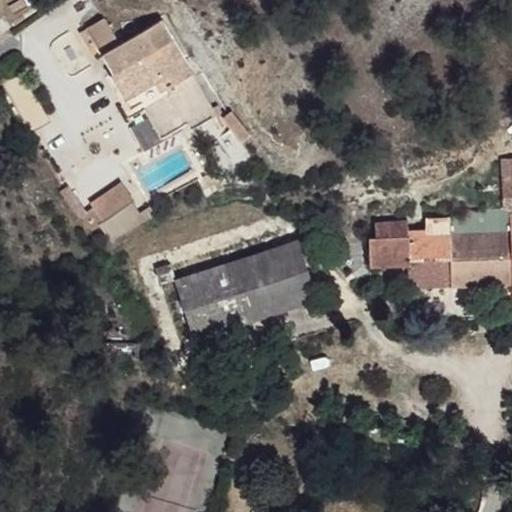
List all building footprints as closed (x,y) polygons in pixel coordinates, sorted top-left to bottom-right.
[(186,77),(177,61),(182,59),(162,22),(120,46),(105,19),(81,33),(86,42),(92,38),(114,75),(123,70),(137,94),(126,100),(134,115),(144,110),(160,139),(187,124),(190,130),(210,119),(186,77)] [(191,74),(182,59),(177,61),(186,77),(191,74)] [(125,101),(126,100),(137,94),(123,70),(114,75),(111,77),(125,101)] [(505,181),(505,138),(494,138),(494,181),(505,181)] [(122,185),(92,205),(94,208),(103,221),(131,201),(133,201),(122,185)] [(68,188),(61,192),(80,218),(82,217),(92,230),(98,225),(110,241),(154,214),(149,207),(140,213),(131,201),(103,221),(94,208),(87,213),(68,188)] [(511,214),(460,217),(461,234),(450,235),(449,218),(426,219),(427,236),(408,236),(407,221),(375,222),(376,238),(370,238),(371,266),(408,265),(408,261),(450,259),(451,285),(451,286),(511,282),(511,214)] [(297,242),(176,281),(195,339),(306,303),(316,300),(297,242)] [(450,259),(408,261),(408,265),(409,287),(451,285),(450,259)] [(316,300),(306,303),(311,320),(321,316),(316,300)]
